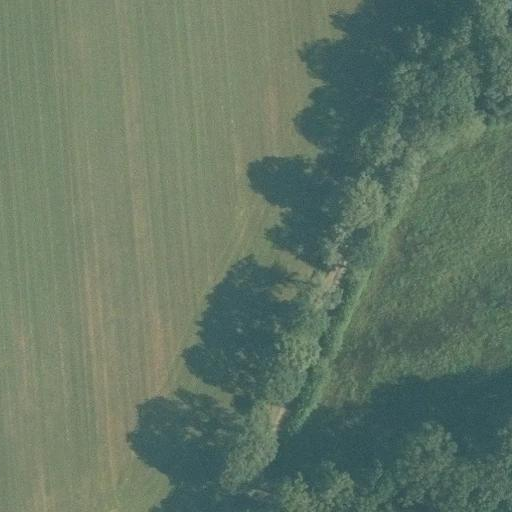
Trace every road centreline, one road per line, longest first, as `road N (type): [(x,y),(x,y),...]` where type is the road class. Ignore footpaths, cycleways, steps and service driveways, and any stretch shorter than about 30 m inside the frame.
road 1 (track): [(447,0),(229,511)]
road 2 (track): [(511,434),(275,511)]
